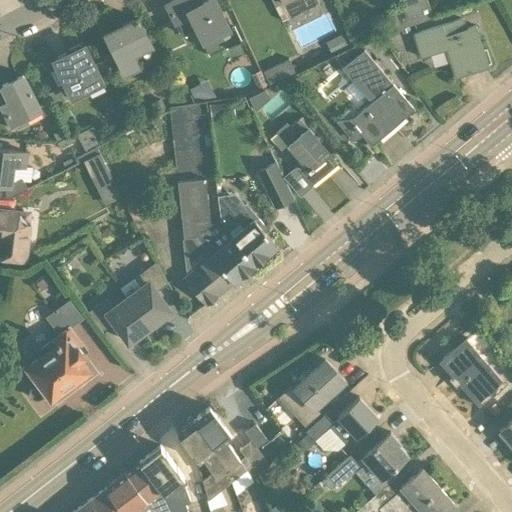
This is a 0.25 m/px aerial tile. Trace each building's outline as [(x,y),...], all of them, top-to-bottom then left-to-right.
[(233,27),(228,30),(213,0),(208,0),(195,7),(192,0),(176,0),(166,5),(175,23),(191,15),(204,43),(202,44),(209,57),(240,42),(233,27)] [(316,0),(270,0),(281,23),(319,4),(316,0)] [(424,0),(401,0),(405,13),(394,16),(400,34),(431,22),(424,0)] [(132,56),(151,47),(137,19),(105,35),(124,74),(138,67),(132,56)] [(414,39),(421,58),(422,58),(421,55),(448,46),(457,75),(455,76),(456,77),(489,67),(488,65),(486,65),(474,29),(476,28),(476,26),(463,30),(461,21),(414,39)] [(326,44),(332,55),(349,47),(343,35),(326,44)] [(102,83),(83,46),(53,61),(72,98),(102,83)] [(349,120),(335,122),(352,142),(362,135),(371,145),(414,109),(365,52),(342,71),(352,83),(357,78),(376,100),(350,121),(349,120)] [(294,73),(288,59),(262,71),(269,86),(294,73)] [(267,86),(259,71),(250,75),(258,90),(267,86)] [(42,117),(52,112),(52,113),(53,112),(47,101),(46,101),(46,102),(37,106),(22,76),(1,86),(9,101),(2,104),(1,104),(14,131),(29,124),(24,114),(37,107),(42,117)] [(159,98),(151,103),(157,114),(165,110),(159,98)] [(222,117),(221,103),(209,104),(210,118),(222,117)] [(175,169),(212,165),(205,104),(168,108),(175,169)] [(291,128),(286,123),(274,132),(287,147),(288,146),(305,165),(298,170),(311,185),(337,163),(300,120),(291,128)] [(101,142),(92,126),(75,135),(84,151),(101,142)] [(10,181),(12,166),(24,167),(26,152),(0,149),(0,197),(10,198),(27,190),(21,179),(15,182),(10,181)] [(82,161),(87,170),(103,162),(99,153),(82,161)] [(274,163),(255,172),(274,211),(292,202),(274,163)] [(197,240),(233,282),(254,265),(223,228),(222,228),(221,229),(208,225),(208,217),(205,179),(191,180),(197,240)] [(197,240),(191,180),(177,181),(178,204),(185,274),(182,278),(207,306),(214,299),(215,299),(227,289),(226,289),(233,282),(197,240)] [(235,218),(223,228),(254,265),(268,253),(268,252),(276,246),(262,229),(265,227),(245,203),(232,214),(235,218)] [(0,258),(25,261),(29,226),(17,224),(18,212),(0,209),(0,258)] [(127,298),(148,326),(169,311),(155,292),(167,283),(156,261),(133,278),(140,287),(127,298)] [(47,286),(42,279),(41,279),(35,284),(35,285),(40,292),(41,292),(47,287),(47,286)] [(127,342),(148,326),(127,298),(114,307),(107,298),(99,304),(127,342)] [(38,399),(39,398),(45,394),(50,400),(90,371),(80,358),(85,355),(78,346),(81,343),(70,328),(83,318),(69,300),(46,317),(59,335),(37,351),(40,356),(26,367),(26,368),(20,372),(31,386),(30,388),(29,388),(29,390),(28,391),(28,392),(28,393),(29,395),(30,396),(30,397),(31,398),(32,399),(34,399),(35,399),(36,399),(38,399)] [(439,361),(478,407),(505,384),(465,338),(439,361)] [(320,413),(315,407),(344,380),(325,360),(294,388),(291,385),(278,397),(305,427),(320,413)] [(356,437),(378,418),(358,397),(337,416),(339,418),(333,423),(324,414),(305,431),(314,441),(329,427),(344,443),(354,435),(356,437)] [(500,410),(494,403),(487,409),(493,416),(500,410)] [(209,407),(193,420),(219,455),(218,456),(229,469),(224,473),(230,483),(235,495),(253,481),(269,466),(251,441),(239,450),(244,457),(239,461),(226,440),(231,436),(209,407)] [(511,419),(499,431),(511,445),(511,419)] [(219,455),(193,420),(177,432),(199,461),(203,458),(215,473),(202,482),(208,500),(230,483),(224,473),(229,469),(218,456),(219,455)] [(267,440),(255,424),(244,431),(251,441),(256,448),(267,440)] [(362,457),(356,462),(359,466),(353,471),(369,488),(380,478),(381,478),(392,468),(393,469),(396,466),(395,465),(407,455),(397,443),(398,442),(390,432),(362,457)] [(305,452),(314,443),(306,434),(296,443),(305,452)] [(160,446),(139,462),(163,494),(172,511),(189,511),(186,505),(190,501),(182,481),(181,479),(183,478),(167,456),(168,455),(165,452),(160,446)] [(327,475),(335,485),(337,486),(353,471),(359,466),(356,462),(349,455),(327,475)] [(172,511),(163,494),(139,462),(125,472),(106,487),(124,511),(172,511)] [(412,511),(418,507),(439,488),(421,468),(400,487),(402,489),(396,494),(388,484),(372,497),(355,511),(374,511),(378,509),(380,511),(412,511)] [(335,485),(327,475),(321,480),(329,490),(335,485)] [(124,511),(106,487),(89,500),(98,511),(124,511)] [(418,507),(412,511),(451,511),(456,508),(439,488),(418,507)] [(72,511),(98,511),(89,500),(72,511)]
